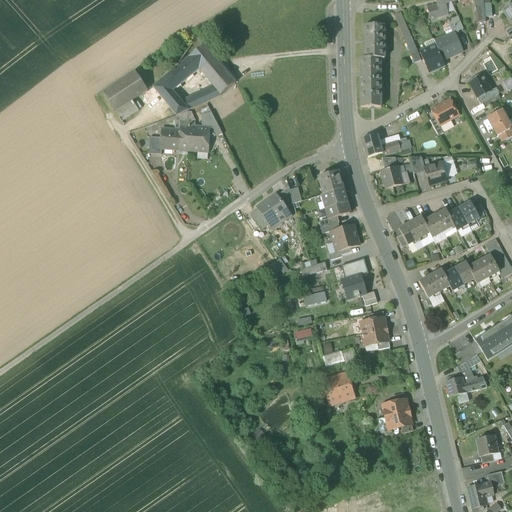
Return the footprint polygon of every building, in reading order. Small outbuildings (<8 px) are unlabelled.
[(456,12),(452,2),(445,4),(447,14),(456,12)] [(475,2),(477,24),(485,23),(485,18),(484,8),(484,5),(483,2),(475,2)] [(511,25),(511,3),(503,9),(508,16),(506,17),(511,25)] [(447,14),(445,4),(437,7),(437,5),(426,8),(431,21),(448,16),(447,14)] [(484,8),(485,18),(492,17),(491,4),(490,4),(484,5),(484,8)] [(394,16),(404,40),(411,38),(400,14),(394,16)] [(455,27),(457,32),(463,30),(458,17),(447,22),(450,27),(450,29),(451,28),(454,27),(455,28),(455,27)] [(361,59),(363,108),(381,107),(379,60),(385,60),(383,27),(364,28),(365,59),(361,59)] [(450,27),(443,30),(447,37),(454,34),(451,28),(450,29),(450,27)] [(455,34),(454,34),(447,37),(435,43),(436,46),(442,61),(463,52),(455,34)] [(404,40),(412,59),(419,56),(411,38),(404,40)] [(436,46),(435,43),(433,40),(424,44),(426,50),(436,46)] [(199,70),(205,77),(220,65),(204,46),(189,58),(199,70)] [(445,66),(442,61),(436,46),(426,50),(420,53),(428,73),(445,66)] [(421,61),(419,56),(412,59),(414,64),(421,61)] [(171,73),(180,85),(199,70),(189,58),(171,73)] [(489,74),(497,70),(491,60),(484,64),(489,74)] [(134,71),(135,72),(136,72),(148,91),(153,89),(153,88),(157,85),(144,65),(134,71)] [(205,77),(210,83),(225,71),(220,65),(205,77)] [(210,83),(214,88),(221,96),(235,84),(225,71),(210,83)] [(103,93),(115,113),(140,97),(148,91),(136,72),(135,72),(103,93)] [(171,73),(157,85),(153,88),(153,89),(166,103),(177,97),(172,92),(180,85),(171,73)] [(469,85),(477,99),(489,93),(491,92),(483,77),(469,85)] [(511,90),(511,80),(511,79),(502,84),(507,93),(511,90)] [(214,88),(190,99),(194,108),(221,96),(214,88)] [(496,89),(491,92),(489,93),(492,99),(499,95),(496,89)] [(492,99),(489,93),(477,99),(480,105),(492,99)] [(146,106),(140,97),(115,113),(121,122),(146,106)] [(182,103),(177,97),(166,103),(171,109),(182,103)] [(190,99),(182,103),(188,111),(194,108),(190,99)] [(431,111),(439,127),(459,116),(450,101),(431,111)] [(188,111),(182,103),(171,109),(176,116),(179,115),(188,111)] [(499,137),(510,131),(511,129),(507,121),(501,111),(487,119),(498,137),(499,137)] [(192,121),(195,122),(192,112),(189,112),(186,113),(187,117),(191,116),(192,121)] [(209,138),(222,134),(210,112),(204,115),(201,116),(202,122),(202,127),(209,128),(209,138)] [(179,150),(188,151),(189,133),(188,133),(188,126),(189,122),(188,122),(187,117),(186,113),(179,115),(179,120),(179,121),(181,122),(180,131),(179,150)] [(429,121),(438,137),(443,134),(435,118),(429,121)] [(198,152),(208,153),(209,138),(209,128),(202,127),(195,127),(188,126),(188,133),(189,133),(188,151),(198,152)] [(162,149),(179,150),(180,131),(174,131),(162,130),(162,138),(161,149),(162,149)] [(499,137),(502,143),(511,137),(511,136),(511,134),(510,131),(499,137)] [(399,135),(379,141),(380,147),(398,142),(400,141),(399,135)] [(362,140),(367,159),(383,154),(380,147),(379,141),(377,136),(362,140)] [(149,154),(161,155),(162,149),(161,149),(162,138),(150,138),(149,154)] [(400,141),(398,142),(380,147),(383,154),(383,157),(399,152),(401,158),(410,155),(405,140),(400,141)] [(413,171),(414,175),(425,172),(424,169),(421,158),(409,158),(411,164),(413,171)] [(386,167),(387,170),(397,168),(395,159),(382,159),(384,168),(386,167)] [(441,164),(446,179),(457,175),(453,161),(441,164)] [(476,162),(466,163),(467,170),(477,168),(476,162)] [(411,164),(397,168),(399,175),(407,173),(413,171),(411,164)] [(425,172),(429,186),(446,181),(446,179),(441,164),(424,169),(425,172)] [(407,173),(399,175),(397,168),(387,170),(381,172),(386,190),(402,186),(410,184),(407,173)] [(318,178),(323,196),(343,190),(337,172),(318,178)] [(286,210),(293,205),(290,191),(289,188),(277,197),(286,210)] [(298,189),(290,191),(293,205),(301,202),(300,196),(298,189)] [(323,202),(325,210),(347,204),(343,190),(323,196),(325,202),(323,202)] [(269,226),(272,229),(282,222),(279,218),(287,212),(286,210),(277,197),(276,196),(257,209),(258,210),(269,226)] [(459,209),(467,226),(476,221),(479,219),(473,209),(470,203),(459,209)] [(350,214),(347,204),(325,210),(328,217),(328,220),(337,218),(350,214)] [(481,204),(478,206),(483,217),(487,215),(481,204)] [(473,209),(479,219),(483,217),(478,206),(473,209)] [(457,232),(467,226),(459,209),(448,215),(454,227),(457,232)] [(269,226),(258,210),(250,215),(251,218),(259,228),(261,232),(269,226)] [(328,217),(325,210),(317,212),(319,219),(328,217)] [(443,233),(454,227),(448,215),(445,211),(434,217),(443,233)] [(279,218),(282,222),(290,216),(287,212),(279,218)] [(308,222),(306,215),(299,218),(301,225),(308,222)] [(432,239),(443,233),(434,217),(423,223),(430,234),(432,239)] [(486,221),(483,217),(479,219),(476,221),(479,226),(482,224),(482,223),(486,221)] [(511,217),(502,223),(505,229),(511,224),(511,217)] [(259,228),(251,218),(246,221),(254,232),(259,228)] [(320,222),(322,228),(338,224),(339,223),(337,218),(328,220),(320,222)] [(419,240),(430,234),(423,223),(421,218),(410,224),(419,240)] [(479,226),(476,221),(467,226),(471,233),(480,228),(479,226)] [(339,230),(338,224),(322,228),(320,229),(322,235),(330,232),(339,230)] [(407,246),(419,240),(410,224),(399,230),(402,236),(407,246)] [(330,232),(333,243),(356,236),(353,226),(339,230),(330,232)] [(461,239),(471,233),(467,226),(457,232),(457,233),(461,239)] [(447,239),(457,233),(457,232),(454,227),(443,233),(447,239)] [(436,245),(447,239),(443,233),(432,239),(434,242),(436,245)] [(423,248),(434,242),(432,239),(430,234),(419,240),(423,248)] [(359,247),(356,236),(333,243),(333,244),(336,253),(340,252),(350,249),(359,247)] [(396,239),(402,249),(407,246),(402,236),(396,239)] [(412,254),(423,248),(419,240),(407,246),(412,254)] [(485,246),(488,252),(498,246),(495,241),(485,246)] [(336,253),(333,244),(326,246),(329,255),(336,253)] [(456,256),(464,252),(460,246),(453,250),(456,256)] [(501,251),(498,246),(488,252),(490,257),(501,251)] [(352,255),(350,249),(340,252),(342,258),(352,255)] [(504,256),(501,251),(490,257),(493,262),(504,256)] [(330,261),(342,258),(340,252),(336,253),(329,255),(328,255),(330,261)] [(432,264),(440,261),(438,255),(430,258),(432,264)] [(507,262),(504,256),(493,262),(496,267),(507,262)] [(490,257),(479,263),(488,279),(499,273),(496,267),(493,262),(490,257)] [(279,260),(274,263),(280,272),(282,275),(288,272),(279,260)] [(364,260),(341,267),(343,274),(345,280),(360,276),(368,274),(364,260)] [(413,260),(405,263),(408,269),(415,267),(413,260)] [(510,267),(507,262),(496,267),(499,273),(510,267)] [(276,275),(280,272),(274,263),(270,266),(276,275)] [(299,266),(301,271),(311,268),(309,263),(299,266)] [(477,285),(488,279),(479,263),(468,269),(475,280),(477,285)] [(324,270),(327,270),(325,264),(311,268),(301,271),(303,277),(324,271),(324,270)] [(464,286),(475,280),(468,269),(466,264),(455,270),(464,286)] [(511,273),(511,271),(510,267),(499,273),(502,279),(503,279),(511,273)] [(453,292),(464,286),(455,270),(444,276),(450,287),(453,292)] [(439,293),(450,287),(444,276),(441,271),(431,277),(439,293)] [(338,282),(341,282),(345,280),(343,274),(336,276),(338,282)] [(341,282),(347,301),(362,296),(366,295),(360,276),(345,280),(341,282)] [(428,299),(439,293),(431,277),(419,284),(424,293),(427,300),(428,299)] [(491,284),(488,279),(477,285),(480,290),(491,284)] [(362,296),(364,302),(375,298),(374,292),(366,295),(362,296)] [(324,293),(304,297),(306,306),(326,302),(324,293)] [(439,293),(428,299),(434,309),(445,303),(439,293)] [(364,302),(366,307),(377,304),(375,298),(364,302)] [(240,312),(243,318),(250,315),(248,309),(240,312)] [(451,315),(455,322),(460,319),(456,312),(451,315)] [(372,315),(373,321),(384,319),(383,313),(372,315)] [(310,318),(296,321),(297,328),(311,325),(310,318)] [(488,362),(511,347),(511,318),(480,339),(481,340),(476,343),(482,353),(488,362)] [(360,323),(362,335),(385,331),(384,326),(385,325),(384,319),(373,321),(360,323)] [(293,333),(295,341),(312,337),(311,329),(293,333)] [(386,337),(385,331),(362,335),(365,347),(377,345),(388,343),(387,336),(386,337)] [(313,340),(312,337),(295,341),(296,346),(304,345),(303,342),(313,340)] [(270,350),(282,347),(281,342),(269,344),(270,350)] [(333,354),(331,343),(322,345),(324,356),(333,354)] [(377,345),(378,351),(390,349),(389,343),(388,343),(377,345)] [(476,343),(471,346),(477,356),(482,353),(476,343)] [(366,353),(378,351),(377,345),(365,347),(366,353)] [(472,359),(477,356),(471,346),(466,349),(472,359)] [(467,362),(472,359),(466,349),(461,352),(467,362)] [(341,355),(343,362),(345,367),(356,364),(353,351),(341,355)] [(461,365),(467,362),(461,352),(455,356),(461,365)] [(323,358),(326,368),(343,362),(341,355),(341,353),(323,358)] [(467,362),(461,365),(457,368),(459,376),(468,371),(481,363),(477,356),(472,359),(467,362)] [(459,376),(461,379),(462,379),(464,387),(475,382),(468,371),(459,376)] [(321,382),(329,407),(355,399),(347,374),(321,382)] [(458,397),(466,395),(464,387),(462,379),(461,379),(447,383),(451,398),(458,397)] [(475,382),(464,387),(466,395),(487,389),(483,379),(475,382)] [(392,397),(394,404),(405,401),(406,401),(404,395),(392,397)] [(468,402),(466,395),(458,397),(460,404),(468,402)] [(382,406),(385,418),(408,412),(407,408),(406,401),(405,401),(394,404),(382,406)] [(500,415),(496,408),(488,413),(493,420),(500,415)] [(409,419),(408,412),(385,418),(388,431),(388,432),(400,429),(412,426),(411,426),(410,419),(409,419)] [(380,433),(388,431),(385,418),(377,420),(380,433)] [(511,441),(511,429),(508,424),(503,427),(511,441)] [(400,429),(402,435),(413,432),(412,426),(411,426),(412,426),(400,429)] [(266,436),(259,430),(254,434),(261,441),(266,436)] [(481,458),(493,455),(497,455),(493,437),(477,440),(481,458)] [(378,450),(387,443),(383,438),(374,445),(378,450)] [(500,454),(497,455),(493,455),(494,462),(498,461),(501,460),(500,454)] [(481,458),(482,465),(494,462),(493,455),(481,458)] [(491,484),(492,488),(504,485),(501,473),(491,475),(487,476),(489,484),(491,484)] [(429,481),(404,487),(406,499),(402,500),(405,511),(431,511),(435,511),(431,495),(433,495),(429,481)] [(489,484),(482,486),(484,498),(492,496),(494,496),(492,488),(491,484),(489,484)] [(486,505),(484,498),(482,486),(467,489),(472,509),(486,506),(486,505)] [(357,499),(359,506),(376,502),(374,495),(357,499)] [(493,504),(492,496),(484,498),(486,505),(493,504)] [(497,503),(501,510),(506,506),(502,500),(497,503)] [(355,507),(356,511),(381,511),(381,510),(378,511),(376,502),(359,506),(355,507)] [(488,511),(497,511),(501,510),(497,503),(487,510),(488,511)]
